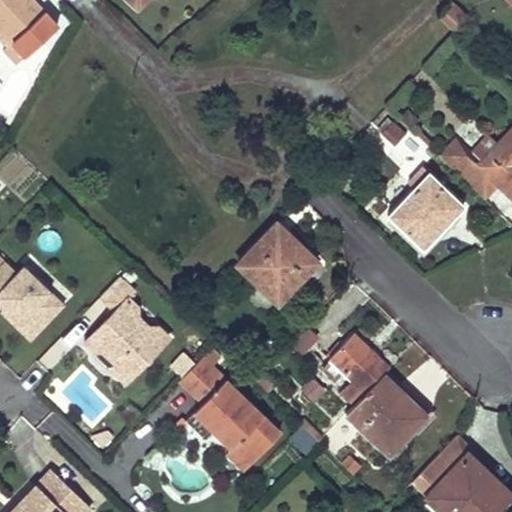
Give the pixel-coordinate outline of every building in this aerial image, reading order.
[(0,0),(0,30),(12,44),(8,47),(5,51),(17,65),(31,51),(18,37),(44,13),(31,0),(0,0)] [(450,1),(437,16),(453,31),(467,16),(450,1)] [(0,30),(0,38),(8,47),(12,44),(0,30)] [(407,110),(399,118),(411,129),(419,121),(407,110)] [(376,128),(381,133),(393,122),(388,117),(376,128)] [(393,122),(381,133),(395,146),(406,135),(393,122)] [(421,130),(416,134),(430,147),(434,143),(421,130)] [(455,142),(440,157),(484,198),(498,183),(511,196),(511,131),(499,145),(488,134),(468,154),(455,142)] [(416,188),(390,215),(423,247),(463,206),(423,168),(410,181),(416,188)] [(276,222),(237,264),(277,303),(317,261),(276,222)] [(0,292),(10,301),(4,308),(19,322),(30,311),(40,320),(57,301),(21,266),(15,273),(0,257),(0,292)] [(97,294),(113,309),(118,314),(112,319),(104,318),(82,341),(89,349),(101,348),(111,359),(113,372),(123,382),(166,338),(157,328),(142,325),(134,316),(134,307),(125,297),(130,291),(114,275),(97,294)] [(0,292),(0,304),(4,308),(10,301),(0,292)] [(19,322),(4,308),(0,311),(0,313),(28,342),(62,307),(57,301),(40,320),(30,311),(19,322)] [(113,309),(104,318),(112,319),(118,314),(113,309)] [(301,356),(318,336),(307,326),(289,345),(301,356)] [(355,403),(384,373),(391,365),(355,331),(328,359),(350,380),(342,389),(355,403)] [(202,402),(193,411),(210,427),(231,447),(242,458),(273,426),(200,356),(178,379),(202,402)] [(255,362),(245,372),(252,380),(263,369),(255,362)] [(355,403),(346,413),(389,455),(428,416),(384,373),(355,403)] [(310,374),(298,388),(314,401),(326,387),(310,374)] [(193,411),(184,420),(200,436),(210,427),(193,411)] [(311,423),(305,429),(318,442),(324,436),(311,423)] [(444,511),(486,511),(502,496),(482,477),(488,471),(478,462),(473,468),(462,458),(468,452),(470,449),(456,436),(419,475),(433,489),(427,495),(444,511)] [(231,447),(225,452),(237,464),(242,458),(231,447)] [(468,452),(462,458),(473,468),(478,462),(468,452)] [(349,453),(340,462),(352,473),(361,464),(349,453)] [(488,471),(482,477),(502,496),(486,511),(493,511),(511,494),(488,471)] [(10,511),(84,511),(88,509),(50,472),(10,511)]
